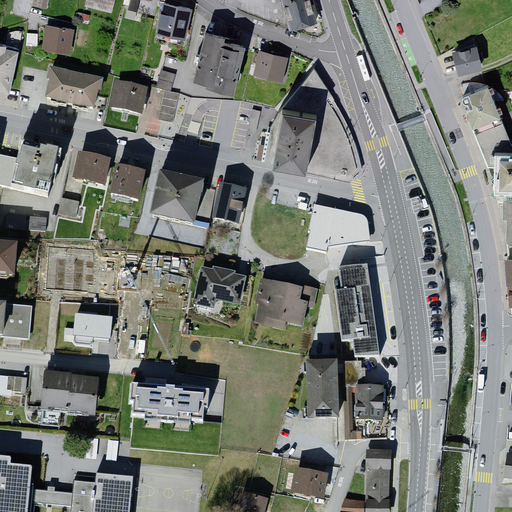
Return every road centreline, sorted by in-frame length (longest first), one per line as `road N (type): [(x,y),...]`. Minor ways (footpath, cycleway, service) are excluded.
road 1 (residential): [(391,204),(0,117)]
road 2 (residential): [(498,331),(475,199),(398,0)]
road 3 (secondary): [(391,204),(414,342),(418,444)]
road 4 (residential): [(479,511),(498,331)]
road 5 (residential): [(165,367),(0,354)]
road 6 (secondary): [(345,50),(391,204)]
road 7 (residential): [(345,50),(269,34),(206,0)]
road 8 (residential): [(332,511),(353,447),(418,444)]
